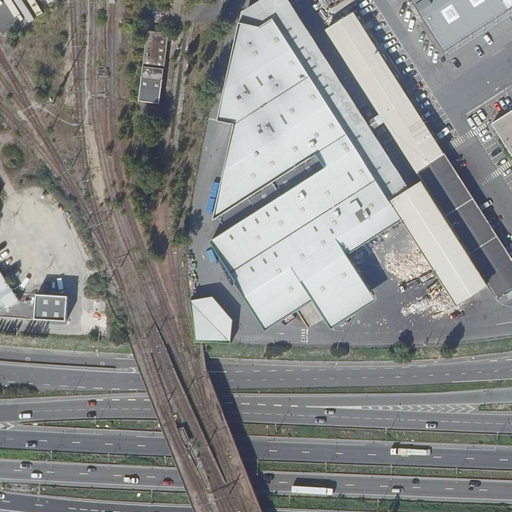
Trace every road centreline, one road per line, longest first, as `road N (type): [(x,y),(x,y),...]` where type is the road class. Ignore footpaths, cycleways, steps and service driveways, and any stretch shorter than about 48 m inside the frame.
road 1 (trunk): [(0,467),(511,489)]
road 2 (trunk): [(511,459),(0,437)]
road 3 (trunk): [(295,409),(0,413)]
road 4 (trunk): [(511,395),(309,400),(295,409)]
road 5 (trunk): [(511,422),(295,409)]
